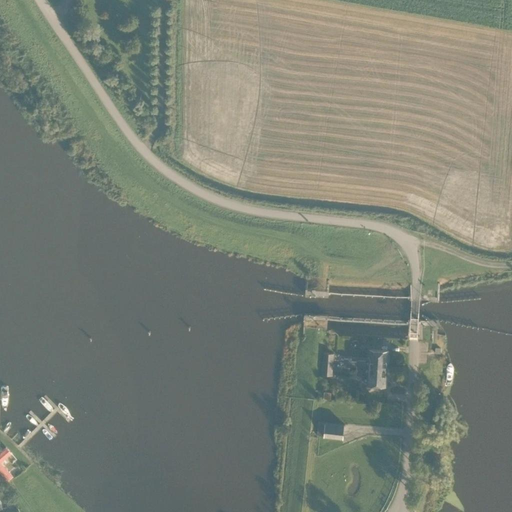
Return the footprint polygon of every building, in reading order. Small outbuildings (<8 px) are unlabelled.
[(357,364),(387,366),(389,350),(370,348),(369,362),(366,362),(366,360),(357,359),(357,361),(352,360),(352,358),(344,358),(344,366),(357,367),(357,364)] [(324,352),(323,366),(333,367),(334,353),(324,352)] [(386,384),(387,366),(357,364),(357,367),(357,369),(363,370),(362,383),(386,384)] [(333,375),(333,367),(323,366),(323,374),(333,375)] [(344,424),(326,422),(319,422),(317,435),(324,435),(343,438),(344,424)] [(0,472),(7,480),(13,475),(1,462),(11,452),(6,446),(0,451),(0,472)] [(0,493),(0,507),(9,505),(7,492),(0,493)]
